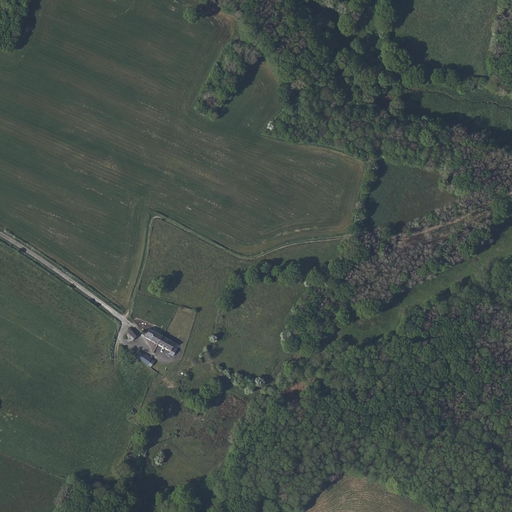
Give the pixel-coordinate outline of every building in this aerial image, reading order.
[(156,327),(152,331),(157,335),(156,337),(163,342),(174,349),(177,351),(178,348),(176,346),(179,342),(156,327)] [(130,341),(132,343),(137,337),(131,330),(125,335),(128,339),(126,341),(129,342),(130,341)] [(174,349),(163,342),(158,348),(169,355),(170,354),(174,349)] [(151,368),(155,362),(147,355),(145,356),(140,353),(137,358),(151,368)] [(135,382),(146,388),(156,372),(145,365),(135,382)] [(131,420),(138,425),(142,417),(136,413),(131,420)]
